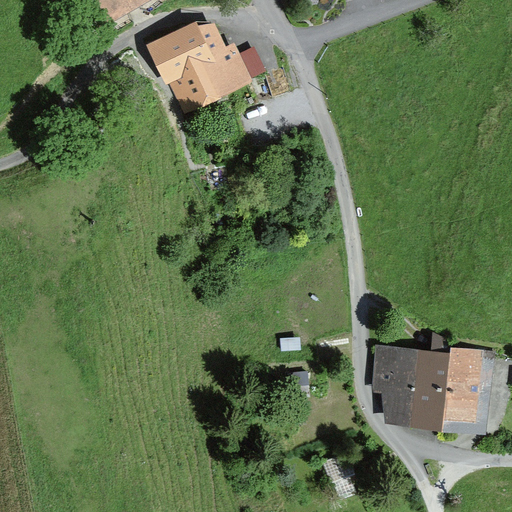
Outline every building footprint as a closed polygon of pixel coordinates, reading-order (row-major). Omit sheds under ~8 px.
[(91,0),(99,12),(120,0),(91,0)] [(226,42),(208,52),(192,24),(157,40),(191,100),(222,83),(225,87),(245,76),(226,42)] [(493,351),(451,347),(450,355),(444,415),(472,418),(478,369),(491,371),(493,351)] [(395,349),(388,409),(410,412),(418,352),(395,349)] [(418,352),(410,412),(444,415),(450,355),(418,352)]
